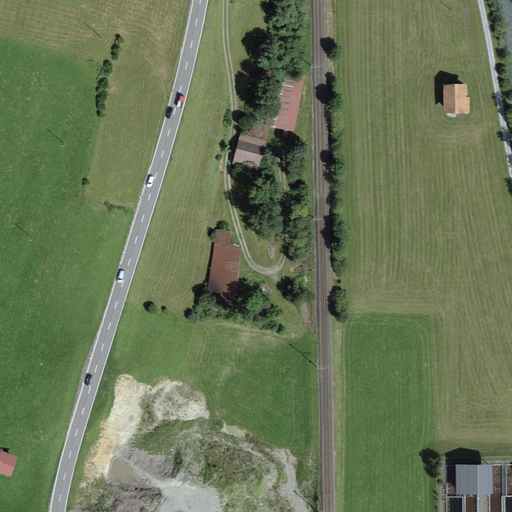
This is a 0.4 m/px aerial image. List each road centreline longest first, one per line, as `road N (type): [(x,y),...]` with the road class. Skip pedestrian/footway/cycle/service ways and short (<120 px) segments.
road 1 (primary): [(200,0),(57,511)]
road 2 (track): [(285,131),(284,251),(268,271),(248,259),(227,182),(234,111),(225,0)]
road 3 (track): [(511,173),(481,0)]
